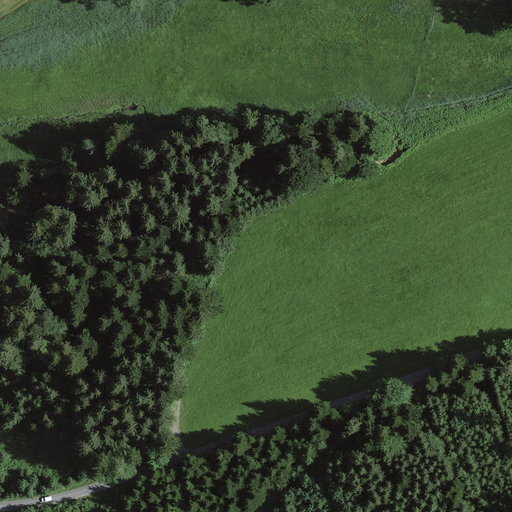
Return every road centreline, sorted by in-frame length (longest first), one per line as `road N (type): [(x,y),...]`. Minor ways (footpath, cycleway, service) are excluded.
road 1 (residential): [(0,504),(66,492),(511,350)]
road 2 (track): [(367,394),(265,511)]
